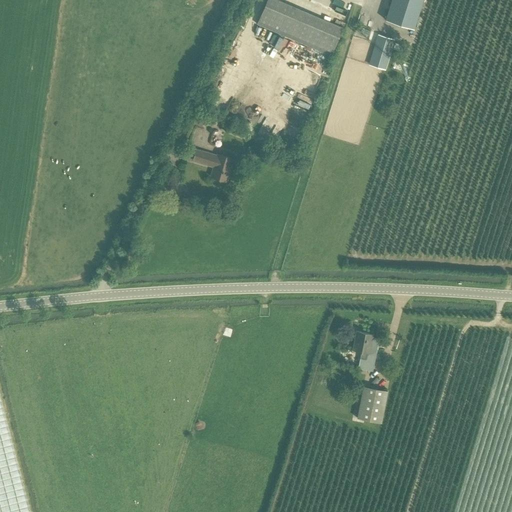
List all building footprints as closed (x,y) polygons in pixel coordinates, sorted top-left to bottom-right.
[(267,0),(257,24),(330,56),(342,28),(276,0),(267,0)] [(391,0),(385,20),(413,29),(422,0),(391,0)] [(387,68),(394,37),(377,33),(370,65),(387,68)] [(300,94),(296,105),(311,110),(314,99),(300,94)] [(196,150),(193,160),(214,167),(211,177),(226,181),(233,159),(217,154),(217,156),(196,150)] [(358,368),(372,371),(373,368),(379,339),(372,337),(373,334),(356,331),(352,351),(361,352),(358,368)] [(357,418),(381,423),(387,391),(363,386),(357,418)] [(0,511),(29,511),(0,399),(0,511)]
